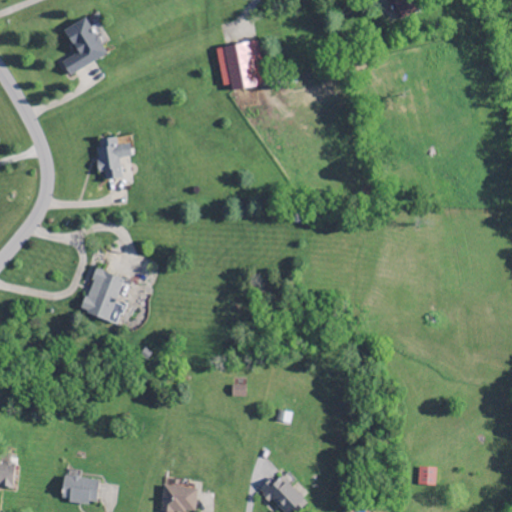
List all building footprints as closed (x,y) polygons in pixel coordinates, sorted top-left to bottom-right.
[(62,63),(70,77),(108,56),(87,19),(65,31),(78,54),(62,63)] [(216,51),(224,88),(232,86),(233,93),(267,86),(258,42),(216,51)] [(105,182),(123,179),(120,160),(132,158),(130,146),(118,148),(116,139),(96,142),(101,174),(104,174),(105,182)] [(125,280),(96,271),(82,314),(118,325),(124,308),(117,305),(125,280)] [(0,489),(14,490),(15,467),(0,465),(0,489)] [(417,486),(435,488),(437,470),(419,468),(417,486)] [(294,511),(306,502),(283,478),(274,486),(270,482),(260,491),(279,511),(294,511)] [(98,506),(99,481),(64,479),(63,504),(98,506)] [(196,511),(199,492),(164,487),(160,511),(186,511),(187,510),(196,511)]
